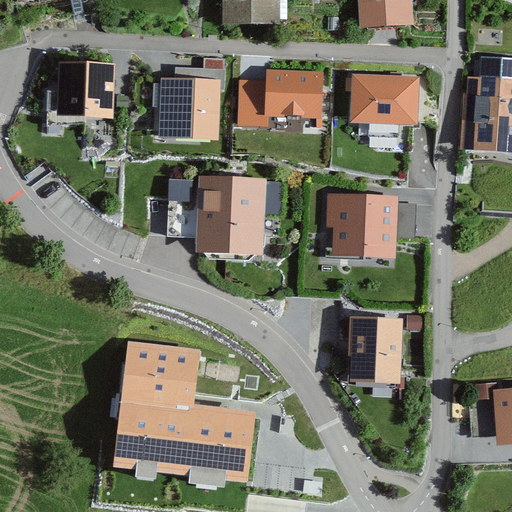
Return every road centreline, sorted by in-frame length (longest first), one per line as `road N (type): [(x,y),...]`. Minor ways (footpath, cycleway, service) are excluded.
road 1 (residential): [(0,166),(81,250),(261,327),(306,374),(391,511)]
road 2 (residential): [(456,53),(445,353)]
road 3 (residential): [(456,53),(203,46)]
road 4 (residential): [(0,68),(60,40),(203,46)]
road 5 (residential): [(445,353),(441,448),(430,493),(415,511)]
